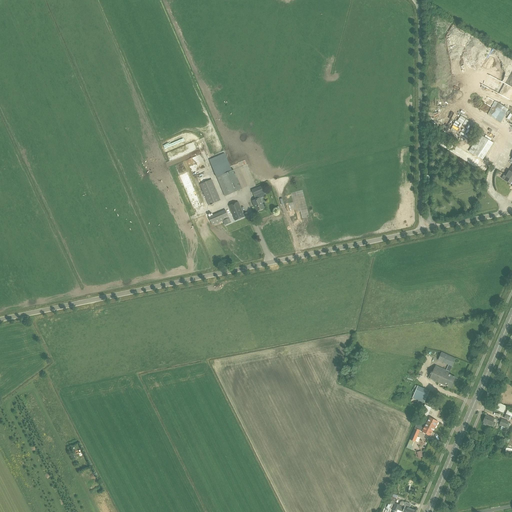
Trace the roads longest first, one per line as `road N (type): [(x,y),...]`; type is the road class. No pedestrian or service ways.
road 1 (unclassified): [(419,231),(0,319)]
road 2 (unclassified): [(414,0),(419,231)]
road 3 (secondary): [(428,511),(511,314)]
